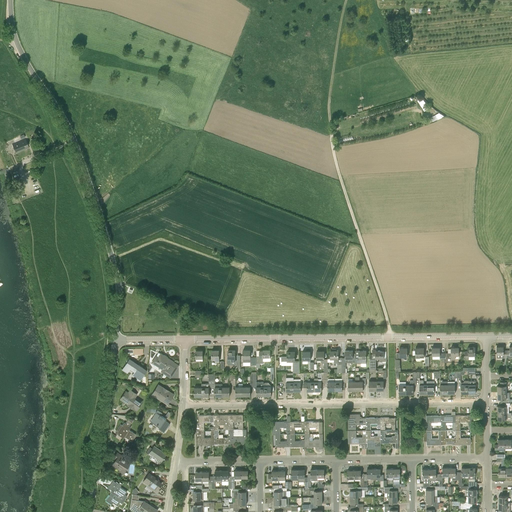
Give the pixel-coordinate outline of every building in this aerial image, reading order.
[(430,117),(432,121),(443,116),(441,112),(430,117)] [(26,138),(12,144),(16,153),(30,148),(26,138)] [(439,347),(432,347),(432,356),(440,356),(440,359),(445,359),(445,353),(439,353),(439,347)] [(446,353),(445,353),(445,359),(445,363),(448,363),(448,361),(448,359),(450,359),(451,359),(455,359),(455,356),(455,355),(458,355),(458,347),(454,347),(452,347),(451,347),(451,349),(451,353),(448,353),(446,353)] [(465,354),(465,359),(468,359),(468,355),(475,355),(475,347),(468,347),(468,351),(465,351),(465,354)] [(503,347),(496,347),(497,358),(503,358),(503,360),(503,361),(506,361),(506,360),(506,357),(506,350),(503,350),(503,347)] [(400,348),(399,348),(399,353),(399,357),(400,357),(407,357),(407,348),(402,348),(400,348)] [(416,348),(415,348),(416,357),(416,358),(420,358),(420,357),(424,357),(424,350),(424,348),(416,348)] [(256,356),(256,357),(256,365),(257,365),(257,367),(260,367),(260,364),(263,364),(263,361),(263,357),(270,357),(270,349),(266,349),(266,350),(263,350),(260,350),(259,350),(259,356),(257,356),(256,356)] [(369,372),(376,372),(376,370),(376,361),(386,361),(386,358),(384,358),(384,351),(380,351),(380,350),(378,350),(378,349),(372,349),(372,351),(372,355),(370,355),(369,355),(369,358),(369,369),(369,372)] [(250,350),(243,350),(243,362),(250,362),(250,365),(256,365),(256,357),(250,357),(250,350)] [(282,356),(281,356),(281,361),(283,361),(293,361),(293,365),(293,373),(299,373),(299,361),(295,361),(295,351),(294,351),(287,351),(287,356),(282,356)] [(324,351),(316,351),(317,359),(321,359),(321,362),(322,363),(324,363),(324,367),(327,367),(328,362),(328,359),(324,359),(324,351)] [(345,358),(342,358),(342,364),(342,372),(345,372),(346,372),(346,369),(345,362),(355,362),(355,357),(355,353),(352,353),(352,351),(345,351),(345,358)] [(359,357),(355,357),(355,362),(355,363),(361,363),(366,363),(366,351),(359,351),(359,357)] [(152,362),(151,363),(154,366),(155,364),(162,369),(161,371),(165,374),(170,377),(175,370),(178,365),(173,362),(167,358),(167,359),(164,357),(164,356),(163,355),(160,354),(158,358),(156,356),(153,360),(152,362)] [(129,359),(122,369),(127,373),(130,369),(137,374),(134,378),(139,381),(146,370),(129,359)] [(342,381),(335,381),(335,390),(339,390),(339,391),(342,390),(342,389),(342,382),(345,382),(345,372),(342,372),(342,378),(342,381)] [(346,372),(345,372),(345,382),(348,382),(348,390),(352,390),(356,390),(356,381),(352,381),(348,381),(348,379),(348,372),(346,372)] [(286,373),(283,373),(283,380),(286,380),(286,391),(290,391),(294,391),(293,382),(293,379),(293,378),(286,378),(286,373)] [(359,377),(356,377),(356,381),(356,390),(359,390),(363,390),(363,389),(363,386),(366,386),(366,379),(366,378),(363,378),(363,381),(359,381),(359,377)] [(306,382),(304,382),(304,387),(307,387),(307,391),(308,391),(308,393),(309,394),(314,394),(314,382),(306,382)] [(500,385),(497,386),(497,389),(498,389),(498,392),(506,392),(506,382),(500,382),(500,385)] [(158,384),(152,393),(158,397),(157,398),(167,404),(170,399),(173,394),(169,391),(162,387),(158,384)] [(121,398),(120,398),(128,403),(127,404),(126,405),(130,407),(134,410),(134,409),(137,411),(142,402),(135,397),(137,395),(130,390),(128,393),(125,391),(121,398)] [(497,396),(497,399),(500,399),(500,402),(506,402),(509,402),(509,399),(506,399),(506,392),(498,392),(498,396),(497,396)] [(500,406),(498,406),(498,409),(498,413),(506,413),(506,402),(500,402),(500,406)] [(155,417),(151,422),(159,428),(159,429),(164,433),(170,424),(165,420),(166,419),(156,412),(153,416),(155,417)] [(228,421),(228,429),(233,429),(233,421),(240,421),(240,422),(239,422),(239,424),(238,424),(238,429),(243,429),(243,421),(243,414),(240,414),(233,415),(228,415),(228,421)] [(348,414),(348,418),(348,430),(351,430),(356,430),(356,425),(363,425),(366,425),(366,417),(366,418),(360,418),(360,414),(348,414)] [(204,415),(199,415),(199,430),(204,429),(204,422),(214,422),(214,415),(204,415)] [(214,422),(214,426),(214,429),(219,429),(219,425),(224,425),(224,429),(225,429),(228,429),(228,421),(228,415),(219,415),(214,415),(214,422)] [(431,416),(426,416),(426,419),(426,430),(431,430),(431,423),(438,422),(441,422),(441,415),(431,415),(431,416)] [(441,422),(441,430),(446,430),(446,425),(446,422),(452,422),(452,425),(452,430),(455,430),(455,415),(452,415),(451,415),(446,415),(441,416),(441,415),(441,422)] [(455,415),(455,430),(460,430),(460,422),(469,422),(469,430),(473,430),(473,415),(470,415),(466,415),(460,415),(458,415),(455,415)] [(120,424),(116,431),(118,432),(116,434),(123,438),(124,437),(132,442),(136,435),(129,430),(131,427),(129,426),(133,420),(128,417),(124,423),(124,422),(122,425),(120,424)] [(366,425),(366,426),(366,430),(371,430),(370,423),(377,423),(377,424),(378,424),(380,424),(380,417),(380,418),(378,418),(375,418),(375,417),(366,417),(366,425)] [(380,424),(380,428),(380,430),(385,430),(385,423),(391,423),(392,430),(395,430),(395,418),(392,418),(389,418),(389,417),(380,417),(380,424)] [(284,421),(275,422),(275,425),(275,434),(280,434),(280,427),(284,427),(287,427),(287,428),(290,428),(290,422),(287,422),(284,422),(284,421)] [(299,421),(290,421),(290,422),(290,428),(290,430),(290,434),(295,434),(295,427),(298,427),(301,427),(301,428),(305,428),(305,421),(304,421),(304,422),(301,422),(299,422),(299,421)] [(313,421),(305,421),(305,428),(305,434),(309,434),(309,427),(316,427),(316,428),(319,428),(319,423),(319,422),(313,422),(313,421)] [(196,430),(196,445),(200,445),(200,444),(204,444),(205,444),(205,445),(211,445),(214,445),(214,437),(214,434),(211,434),(211,437),(204,437),(204,429),(199,430),(196,430)] [(219,429),(214,429),(214,434),(214,437),(214,445),(215,445),(215,444),(219,444),(225,444),(228,444),(229,444),(229,437),(228,437),(223,437),(223,436),(221,434),(219,434),(219,429)] [(233,429),(228,429),(228,434),(228,437),(229,437),(229,444),(233,444),(240,444),(243,444),(246,444),(247,444),(246,429),(243,429),(238,429),(233,429)] [(351,430),(348,430),(348,443),(359,443),(360,443),(362,442),(366,442),(366,434),(363,434),(362,434),(362,437),(356,437),(356,430),(351,430)] [(371,430),(366,430),(366,434),(366,442),(366,443),(375,443),(375,442),(377,442),(380,442),(380,443),(381,443),(381,436),(380,436),(377,436),(374,436),(374,437),(371,437),(371,430)] [(385,430),(380,430),(380,432),(380,436),(381,436),(381,443),(389,443),(389,442),(392,442),(395,442),(395,443),(395,442),(398,442),(398,433),(395,434),(395,436),(392,436),(392,437),(385,437),(385,430)] [(426,430),(423,430),(423,438),(423,441),(426,441),(426,445),(427,445),(431,445),(438,445),(441,445),(441,430),(438,430),(438,438),(431,438),(431,430),(426,430)] [(446,430),(441,430),(441,445),(446,445),(453,445),(455,445),(456,445),(455,437),(454,437),(454,438),(453,438),(446,438),(446,430)] [(455,434),(455,437),(456,445),(456,444),(461,444),(461,445),(467,445),(470,445),(470,438),(467,438),(460,437),(460,430),(455,430),(455,434)] [(280,434),(275,434),(276,447),(284,447),(284,446),(287,446),(290,446),(290,439),(290,434),(289,434),(287,434),(287,439),(287,441),(280,441),(280,434)] [(295,434),(290,434),(290,439),(290,446),(290,447),(299,447),(299,446),(302,446),(305,446),(305,447),(305,439),(301,440),(301,441),(295,441),(295,434)] [(309,434),(305,434),(305,439),(305,447),(314,446),(319,446),(319,448),(323,448),(323,434),(322,434),(319,434),(319,439),(316,439),(314,439),(313,440),(309,440),(309,437),(309,434)] [(498,445),(495,445),(495,449),(499,449),(499,448),(505,448),(505,440),(501,440),(501,439),(498,439),(498,445)] [(149,447),(146,453),(148,454),(149,453),(161,462),(166,454),(153,446),(151,448),(149,447)] [(114,462),(112,465),(116,468),(119,470),(124,473),(131,462),(122,456),(117,452),(116,452),(114,455),(113,457),(115,459),(116,459),(114,462)] [(442,474),(439,474),(439,486),(442,486),(442,476),(449,476),(449,468),(442,468),(442,474)] [(455,468),(449,468),(449,476),(452,476),(452,480),(455,480),(459,480),(459,472),(456,472),(456,468),(455,468)] [(462,472),(459,472),(459,480),(459,486),(460,486),(462,486),(462,478),(465,478),(465,475),(468,475),(468,468),(462,468),(462,472)] [(311,473),(308,473),(308,477),(308,481),(311,481),(317,481),(317,469),(311,469),(311,471),(311,473)] [(436,469),(429,469),(429,480),(436,480),(436,486),(439,486),(439,474),(436,474),(436,469)] [(304,470),(298,470),(298,477),(298,481),(305,481),(305,488),(308,488),(308,481),(308,477),(305,477),(305,470),(304,470)] [(272,473),(268,474),(268,481),(272,481),(272,480),(279,480),(278,471),(272,471),(272,473)] [(148,472),(142,481),(148,485),(154,490),(154,491),(157,493),(161,487),(159,487),(162,483),(159,481),(153,478),(154,476),(148,472)] [(109,485),(108,488),(112,491),(111,493),(109,495),(110,496),(108,499),(113,502),(118,505),(120,502),(122,503),(127,496),(125,494),(127,491),(120,487),(121,485),(119,483),(118,483),(117,484),(115,483),(113,481),(110,486),(109,485)] [(351,490),(350,490),(350,497),(358,497),(361,497),(361,490),(367,490),(367,487),(364,487),(361,487),(359,487),(354,487),(351,487),(351,490)] [(384,487),(384,490),(384,493),(387,493),(387,497),(389,497),(397,496),(397,492),(397,490),(395,490),(395,487),(393,487),(388,487),(386,487),(384,487)] [(233,488),(233,491),(235,491),(235,498),(246,498),(246,491),(243,491),(243,488),(241,488),(235,488),(233,488)] [(276,491),(274,491),(274,498),(282,498),(286,498),(286,491),(287,491),(287,488),(285,488),(279,488),(276,488),(276,491)] [(311,488),(309,488),(309,491),(312,491),(312,494),(313,494),(313,497),(322,497),(322,490),(319,490),(319,488),(318,488),(311,488)] [(196,492),(193,492),(193,500),(203,499),(203,492),(209,492),(209,489),(202,489),(196,489),(196,492)] [(132,499),(130,509),(134,511),(140,511),(141,511),(143,511),(156,511),(157,511),(153,509),(154,508),(146,503),(146,502),(145,501),(143,500),(143,501),(138,500),(139,495),(132,494),(132,499)] [(434,496),(426,496),(426,503),(435,503),(435,506),(439,506),(439,503),(437,503),(437,496),(434,496)] [(461,501),(453,501),(453,505),(456,505),(472,505),(472,502),(477,502),(477,496),(468,496),(468,502),(461,502),(461,501)] [(311,504),(309,504),(309,507),(317,507),(317,504),(322,504),(322,497),(313,497),(311,497),(311,504)] [(358,497),(350,497),(350,504),(352,504),(352,506),(352,507),(363,506),(363,504),(358,504),(358,497)] [(229,504),(229,508),(232,508),(246,508),(246,505),(246,503),(246,498),(235,498),(235,502),(233,502),(233,504),(229,504)] [(282,498),(274,498),(274,504),(281,504),(282,507),(294,507),(297,507),(297,504),(294,504),(286,504),(286,498),(282,498)] [(202,505),(194,506),(193,511),(204,511),(204,507),(209,506),(209,507),(214,507),(214,502),(203,503),(203,506),(202,506),(202,505)] [(499,506),(499,509),(501,509),(501,511),(510,511),(510,506),(507,506),(507,503),(499,503),(499,506)]
